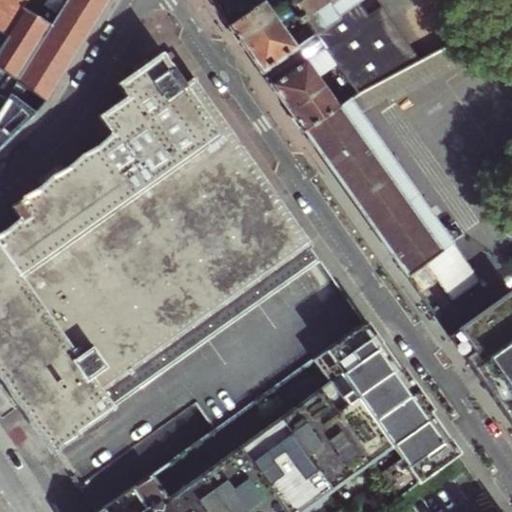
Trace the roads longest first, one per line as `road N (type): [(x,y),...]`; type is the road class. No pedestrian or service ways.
road 1 (residential): [(174,0),(511,482)]
road 2 (residential): [(143,0),(69,120),(0,190)]
